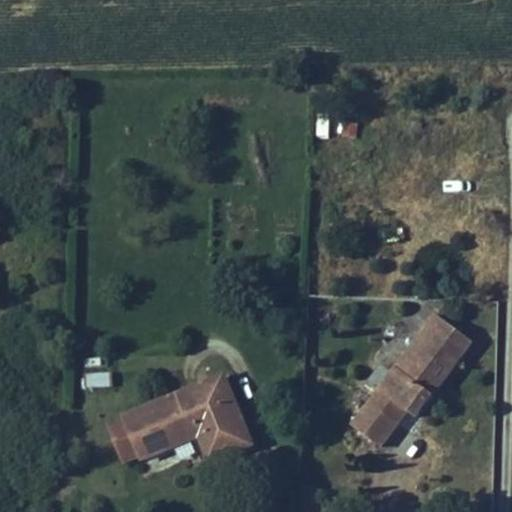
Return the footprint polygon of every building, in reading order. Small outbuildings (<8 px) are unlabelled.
[(432,387),(466,341),(430,315),(374,390),(402,410),(409,416),(426,394),(422,391),(427,384),(432,387)] [(87,389),(113,386),(111,371),(85,374),(87,389)] [(208,461),(248,444),(222,378),(124,418),(125,421),(111,426),(126,461),(140,456),(141,459),(198,436),(208,461)] [(426,394),(432,387),(427,384),(422,391),(426,394)] [(374,390),(365,402),(392,423),(402,410),(374,390)] [(375,446),(392,423),(365,402),(348,425),(375,446)]
